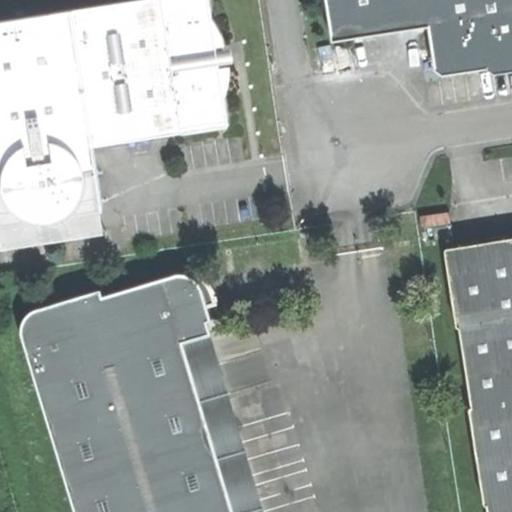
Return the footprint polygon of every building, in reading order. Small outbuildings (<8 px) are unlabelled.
[(205,0),(102,0),(69,5),(87,140),(222,122),(220,108),(218,93),(223,71),(223,64),(214,65),(211,43),(221,42),(220,36),(208,16),(205,0)] [(511,0),(324,0),(331,38),(427,23),(434,65),(443,72),(511,61),(511,0)] [(69,5),(0,13),(0,208),(92,196),(95,196),(94,191),(78,184),(91,170),(90,163),(74,156),(87,140),(69,5)] [(90,163),(87,140),(74,156),(90,163)] [(94,191),(91,170),(78,184),(94,191)] [(0,239),(96,226),(92,196),(0,208),(0,239)] [(511,511),(511,234),(442,246),(455,326),(459,325),(472,405),(468,406),(483,504),(487,503),(488,511),(511,511)] [(20,327),(76,511),(235,511),(206,414),(183,341),(203,334),(200,322),(212,318),(201,282),(191,272),(175,270),(103,292),(101,286),(29,308),(21,316),(20,327)]
